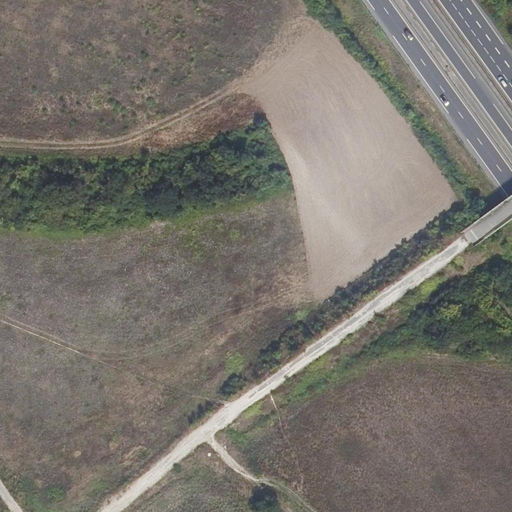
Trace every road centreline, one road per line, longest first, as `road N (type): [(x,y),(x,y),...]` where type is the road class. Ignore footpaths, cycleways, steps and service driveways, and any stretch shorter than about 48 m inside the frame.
road 1 (track): [(109,511),(198,436),(511,204)]
road 2 (motorway): [(379,0),(511,185)]
road 3 (motorway): [(511,139),(411,0)]
road 4 (track): [(198,436),(233,470),(291,493),(312,511)]
